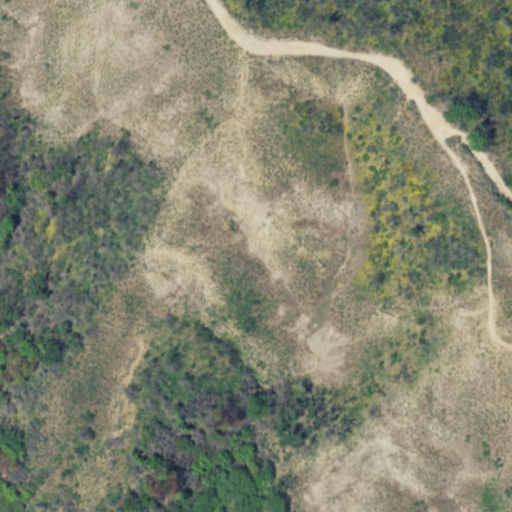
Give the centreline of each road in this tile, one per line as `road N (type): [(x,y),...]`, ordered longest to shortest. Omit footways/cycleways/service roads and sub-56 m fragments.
road 1 (track): [(208,0),(249,41),(375,66),(511,193)]
road 2 (track): [(511,346),(495,339),(488,324),(486,253),(470,195),(429,116)]
